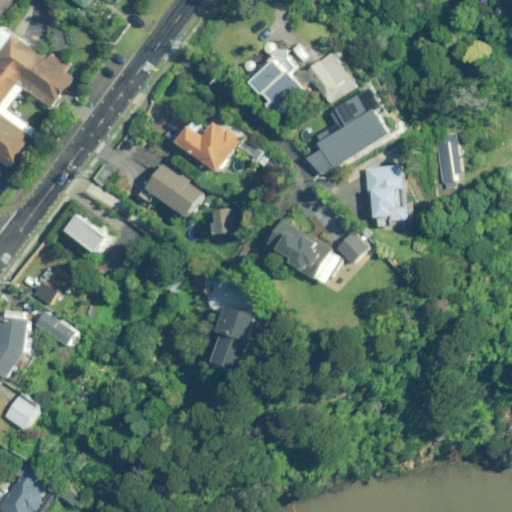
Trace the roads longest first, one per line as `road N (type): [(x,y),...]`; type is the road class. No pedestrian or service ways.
road 1 (residential): [(11,244),(195,0)]
road 2 (unknown): [(163,41),(316,172)]
